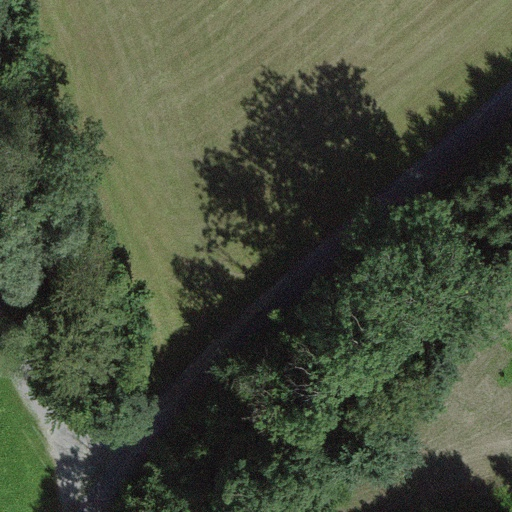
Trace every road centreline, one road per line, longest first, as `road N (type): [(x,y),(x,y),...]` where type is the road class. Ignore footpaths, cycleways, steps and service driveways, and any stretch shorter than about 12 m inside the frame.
road 1 (track): [(83,511),(100,464),(511,101)]
road 2 (track): [(0,326),(17,361),(100,464)]
